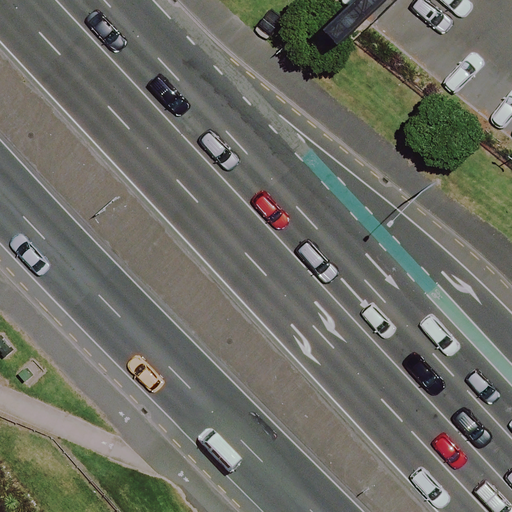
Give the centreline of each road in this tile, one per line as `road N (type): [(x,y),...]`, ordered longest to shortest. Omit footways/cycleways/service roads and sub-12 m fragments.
road 1 (secondary): [(104,0),(511,444)]
road 2 (secondary): [(113,0),(376,203),(511,341)]
road 3 (secondary): [(313,511),(0,182)]
